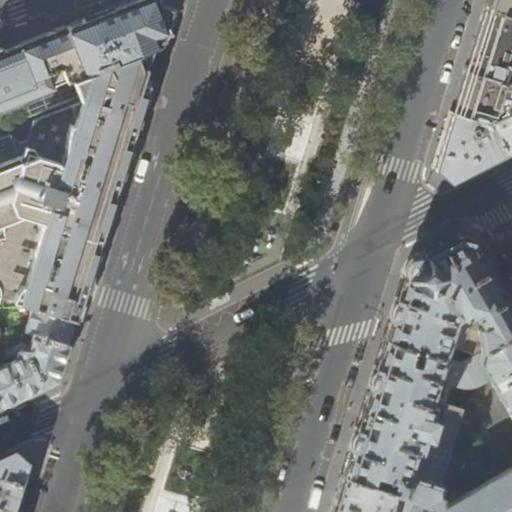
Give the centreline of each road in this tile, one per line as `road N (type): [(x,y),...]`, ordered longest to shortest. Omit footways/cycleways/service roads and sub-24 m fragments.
road 1 (tertiary): [(216,0),(93,391)]
road 2 (residential): [(369,249),(93,391)]
road 3 (tertiary): [(291,511),(369,249)]
road 4 (tertiary): [(369,249),(447,0)]
road 5 (residential): [(93,391),(56,511)]
road 6 (residential): [(479,193),(369,249)]
